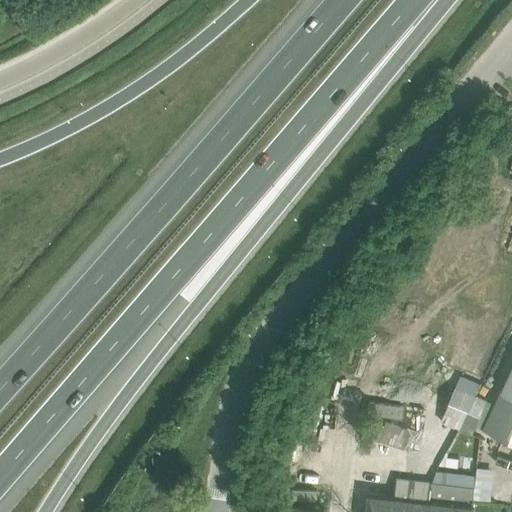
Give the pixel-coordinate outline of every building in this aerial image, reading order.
[(511,368),(483,430),(511,443),(511,368)] [(456,387),(441,422),(459,430),(475,396),(456,387)] [(373,402),(371,414),(402,418),(404,406),(373,402)] [(385,425),(380,441),(399,447),(413,451),(419,431),(405,427),(386,421),(385,425)] [(375,422),(370,438),(380,441),(384,425),(375,422)] [(367,511),(428,511),(432,482),(397,478),(395,495),(369,492),(367,511)] [(471,511),(475,487),(432,482),(428,511),(471,511)]
